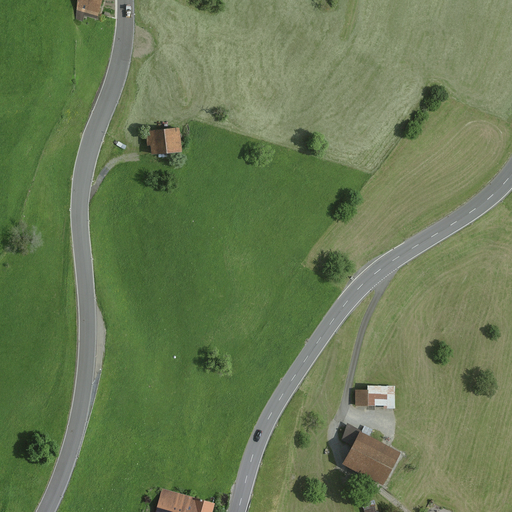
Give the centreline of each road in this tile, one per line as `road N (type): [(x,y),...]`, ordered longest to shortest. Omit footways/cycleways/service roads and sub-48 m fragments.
road 1 (primary): [(237,511),(263,426),(363,283),(484,202),(511,174)]
road 2 (track): [(386,266),(332,442),(342,466),(408,511)]
road 3 (primary): [(81,232),(86,375),(72,443),(45,511)]
road 4 (primary): [(81,232),(81,178),(117,73),(125,0)]
